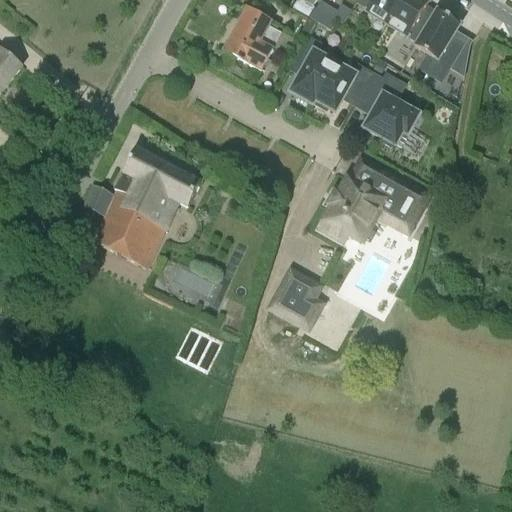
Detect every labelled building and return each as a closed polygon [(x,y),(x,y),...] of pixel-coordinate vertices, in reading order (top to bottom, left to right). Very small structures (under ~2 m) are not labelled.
[(293,11),(306,19),(312,9),(317,0),(308,0),(305,5),(299,1),(293,11)] [(359,0),(357,5),(368,12),(366,14),(387,27),(403,0),(359,0)] [(403,0),(387,27),(418,45),(435,18),(425,12),(431,2),(427,0),(403,0)] [(333,21),(312,9),(306,19),(330,33),(336,23),(344,27),(352,14),(341,8),(333,21)] [(269,29),(272,25),(270,23),(271,21),(266,18),(264,21),(247,11),(224,54),(260,74),(272,52),(281,36),(269,29)] [(435,18),(418,45),(415,51),(428,59),(420,72),(441,85),(465,47),(453,40),(460,28),(455,25),(457,21),(445,14),(443,17),(438,14),(435,18)] [(314,29),(308,25),(302,36),(308,38),(314,29)] [(321,47),(308,40),(294,66),(304,71),(291,96),(312,108),(313,106),(335,66),(316,56),(321,47)] [(0,50),(0,97),(23,69),(0,50)] [(387,67),(379,62),(373,73),(382,78),(387,67)] [(327,114),(329,111),(336,115),(346,95),(357,101),(371,75),(358,68),(354,77),(335,66),(313,106),(327,114)] [(396,105),(406,87),(386,77),(383,82),(371,75),(357,101),(369,107),(365,114),(372,118),(365,131),(382,141),(380,144),(391,149),(393,147),(396,148),(403,135),(408,138),(419,118),(396,105)] [(114,192),(116,193),(172,219),(178,206),(188,211),(201,185),(136,151),(122,178),(114,192)] [(409,237),(430,199),(380,171),(368,193),(348,181),(339,196),(336,194),(329,207),(332,209),(320,231),(346,245),(350,238),(364,246),(379,219),(409,237)] [(172,219),(116,193),(94,245),(146,273),(166,232),(172,219)] [(309,337),(323,312),(314,307),(321,293),(292,276),(270,315),(309,337)]
